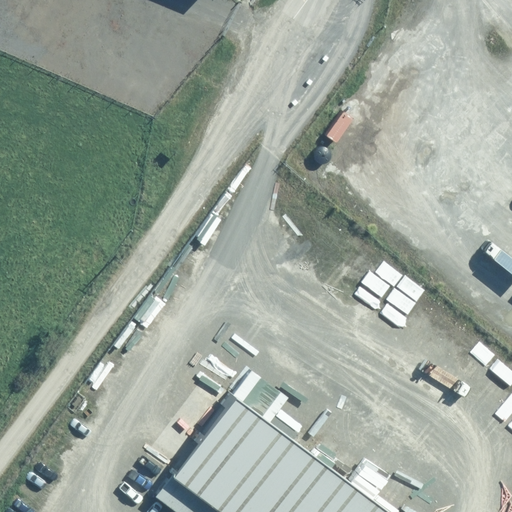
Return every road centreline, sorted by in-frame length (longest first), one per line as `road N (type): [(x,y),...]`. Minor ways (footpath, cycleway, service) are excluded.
road 1 (unknown): [(270,209),(316,305),(441,444),(452,511)]
road 2 (unknown): [(84,511),(173,345),(270,209)]
road 3 (unknown): [(511,171),(488,182),(453,181),(414,171),(391,152),(390,99),(445,0)]
road 4 (unknown): [(195,0),(281,38),(270,209)]
